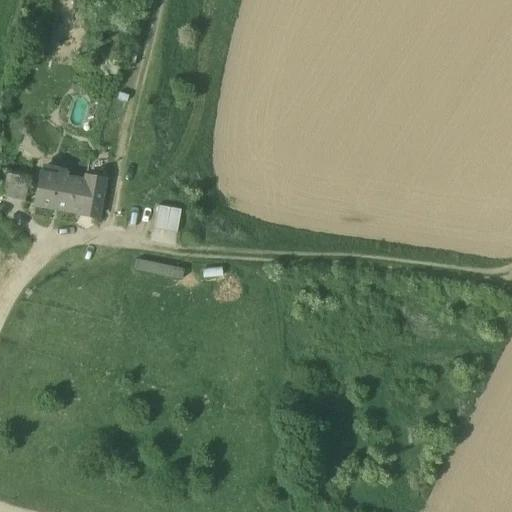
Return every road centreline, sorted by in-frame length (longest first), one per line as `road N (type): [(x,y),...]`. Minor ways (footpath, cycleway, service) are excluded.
road 1 (track): [(103,237),(242,260),(511,273)]
road 2 (track): [(108,209),(147,192),(190,145),(213,0)]
road 3 (track): [(103,237),(149,0)]
road 4 (track): [(0,318),(19,274),(54,245),(103,237)]
